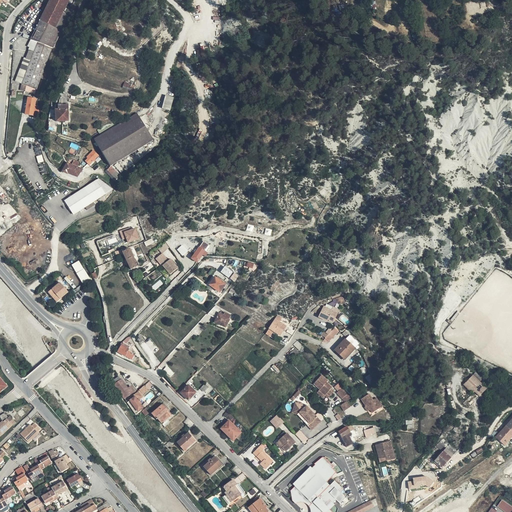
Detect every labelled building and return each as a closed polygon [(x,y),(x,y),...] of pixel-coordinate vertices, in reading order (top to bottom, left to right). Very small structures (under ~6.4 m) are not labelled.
[(23,84),(21,90),(25,90),(35,94),(52,49),(53,49),(55,46),(55,47),(56,43),(55,42),(57,34),(59,35),(70,12),(65,9),(68,2),(65,0),(50,0),(28,46),(35,50),(31,61),(23,84)] [(170,110),(174,97),(165,95),(161,108),(170,110)] [(26,114),(34,116),(35,107),(36,100),(28,98),(26,114)] [(57,123),(69,122),(69,110),(56,111),(57,123)] [(112,166),(153,140),(154,140),(139,116),(142,114),(140,112),(103,134),(102,131),(93,137),(111,166),(107,170),(116,180),(120,175),(112,166)] [(93,151),(87,157),(88,158),(86,162),(89,165),(98,155),(93,151)] [(67,164),(63,172),(67,174),(68,173),(77,177),(82,170),(67,164)] [(105,194),(102,190),(105,188),(103,185),(100,187),(96,181),(83,190),(65,201),(74,215),(105,194)] [(130,227),(119,231),(122,240),(126,238),(128,243),(139,239),(136,228),(131,229),(130,227)] [(152,239),(144,243),(146,247),(154,243),(152,239)] [(192,259),(199,263),(200,261),(206,258),(202,255),(208,246),(204,242),(199,249),(196,254),(192,259)] [(177,249),(182,256),(188,251),(182,244),(177,249)] [(138,266),(133,255),(130,249),(123,252),(126,259),(131,270),(138,266)] [(161,253),(155,260),(161,265),(167,258),(161,253)] [(177,268),(169,260),(163,265),(171,274),(177,268)] [(221,273),(234,282),(235,281),(238,277),(239,276),(235,273),(234,273),(225,267),(221,273)] [(227,284),(221,279),(220,280),(218,278),(218,279),(215,278),(210,285),(220,293),(227,284)] [(68,292),(59,282),(49,292),(57,301),(68,292)] [(76,292),(77,293),(86,284),(84,282),(75,290),(76,292)] [(219,310),(214,307),(208,314),(215,318),(219,310)] [(333,322),(336,315),(332,313),(323,309),(321,314),(319,317),(327,321),(328,319),(333,322)] [(225,327),(231,316),(225,313),(224,316),(220,314),(215,323),(225,327)] [(275,320),(269,329),(280,336),(283,331),(286,327),(275,320)] [(287,331),(294,335),(296,330),(297,329),(291,326),(287,331)] [(336,327),(331,330),(329,328),(322,334),(327,341),(339,332),(336,327)] [(335,351),(345,360),(358,346),(359,347),(358,349),(361,352),(365,347),(361,343),(347,330),(343,334),(345,337),(346,336),(349,338),(346,341),(345,340),(335,351)] [(297,341),(294,345),(302,353),(306,348),(297,341)] [(124,343),(119,352),(132,360),(136,354),(132,348),(124,343)] [(299,353),(295,349),(289,355),(293,359),(299,353)] [(164,370),(170,376),(173,373),(167,367),(164,370)] [(318,389),(324,395),(325,393),(328,396),(331,393),(329,390),(330,389),(331,387),(327,382),(328,381),(322,374),(313,382),(319,388),(318,389)] [(465,402),(468,406),(483,392),(488,388),(482,383),(473,374),(462,384),(472,394),(465,402)] [(119,377),(113,382),(125,399),(134,392),(131,388),(128,389),(119,377)] [(196,393),(188,386),(181,393),(189,401),(196,393)] [(335,393),(340,399),(345,394),(340,388),(335,393)] [(367,407),(369,409),(371,413),(381,407),(376,397),(372,399),(369,393),(360,398),(365,406),(366,408),(367,407)] [(343,402),(346,400),(349,398),(345,394),(340,399),(343,402)] [(138,400),(135,397),(128,403),(136,414),(142,409),(143,408),(140,404),(142,403),(139,399),(138,400)] [(343,402),(340,405),(344,410),(350,406),(346,400),(343,402)] [(299,412),(305,405),(294,402),(291,412),(296,414),(299,412)] [(163,405),(152,414),(157,419),(158,419),(162,424),(170,416),(166,412),(168,411),(163,405)] [(320,421),(305,405),(299,412),(314,427),(320,421)] [(314,427),(299,412),(296,414),(311,430),(314,427)] [(276,429),(284,423),(278,415),(270,420),(276,429)] [(5,423),(13,419),(10,416),(3,423),(3,422),(0,424),(0,426),(1,426),(5,423)] [(1,426),(6,431),(16,422),(13,419),(5,423),(1,426)] [(511,437),(511,419),(496,438),(505,446),(511,437)] [(241,433),(229,421),(221,429),(233,441),(241,433)] [(465,424),(462,421),(455,428),(459,431),(465,424)] [(37,432),(40,429),(34,423),(31,426),(30,425),(20,435),(28,442),(38,433),(37,432)] [(364,431),(367,438),(371,437),(371,435),(375,434),(375,433),(373,426),(370,427),(371,429),(364,431)] [(353,444),(352,441),(349,436),(351,435),(347,427),(339,432),(342,438),(347,447),(353,444)] [(196,441),(189,433),(177,443),(184,451),(196,441)] [(283,442),(293,451),(299,444),(289,435),(283,442)] [(390,441),(380,444),(381,446),(377,447),(380,463),(395,459),(390,441)] [(289,454),(293,451),(283,442),(281,444),(287,449),(285,450),(289,454)] [(254,453),(257,457),(262,462),(261,463),(260,464),(266,469),(273,462),(262,451),(264,450),(260,446),(254,453)] [(454,455),(446,448),(435,461),(442,468),(454,455)] [(52,450),(48,451),(51,459),(55,457),(55,456),(58,454),(57,452),(56,452),(55,450),(54,450),(53,451),(52,450)] [(66,464),(62,457),(60,458),(59,456),(54,459),(61,472),(68,468),(66,464)] [(47,457),(37,463),(38,465),(41,470),(52,463),(47,457)] [(222,465),(215,457),(204,467),(211,475),(222,465)] [(310,465),(293,484),(296,486),(295,487),(290,491),(292,501),(301,509),(301,511),(331,511),(329,509),(335,504),(333,502),(336,500),(339,503),(345,498),(338,490),(342,488),(335,480),(330,485),(326,482),(336,472),(332,467),(333,466),(324,457),(321,458),(314,463),(316,465),(312,468),(310,465)] [(39,479),(44,476),(41,470),(38,465),(30,470),(27,465),(23,467),(31,479),(37,475),(39,479)] [(15,471),(19,477),(23,474),(20,468),(15,471)] [(71,487),(82,481),(78,473),(66,481),(71,487)] [(19,477),(12,480),(16,488),(18,487),(21,485),(28,481),(23,474),(19,477)] [(237,485),(234,480),(224,487),(227,492),(225,493),(226,495),(223,497),(228,504),(241,495),(235,486),(237,485)] [(52,490),(55,495),(62,491),(67,488),(62,481),(51,488),(52,490)] [(12,487),(0,493),(3,498),(5,500),(16,494),(12,487)] [(54,501),(57,499),(55,495),(52,490),(49,492),(41,497),(46,504),(53,499),(54,501)] [(38,499),(27,505),(31,511),(34,511),(38,508),(42,506),(38,499)] [(265,505),(260,499),(249,508),(252,511),(267,511),(268,511),(264,506),(265,505)] [(364,511),(378,505),(375,499),(370,502),(364,505),(350,511),(364,511)] [(93,502),(91,500),(79,507),(80,508),(81,509),(93,502)] [(498,506),(503,510),(508,505),(502,500),(498,506)] [(97,509),(93,502),(81,509),(82,511),(92,511),(93,511),(97,509)] [(110,505),(107,502),(98,508),(100,511),(110,505)]
